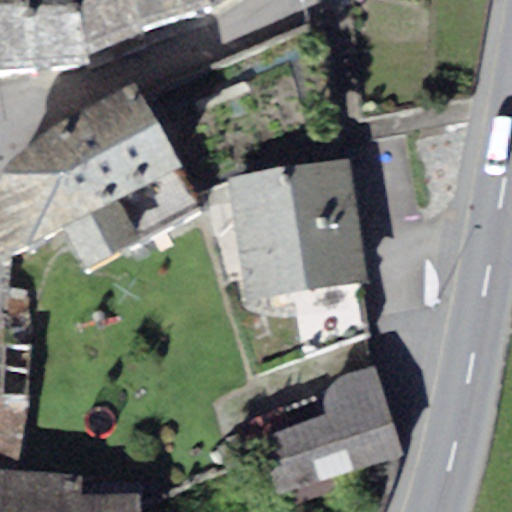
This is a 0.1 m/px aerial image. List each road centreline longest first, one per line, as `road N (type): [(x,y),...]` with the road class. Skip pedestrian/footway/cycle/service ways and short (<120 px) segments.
road 1 (primary): [(439,511),(511,155)]
road 2 (residential): [(296,0),(49,107),(0,140)]
